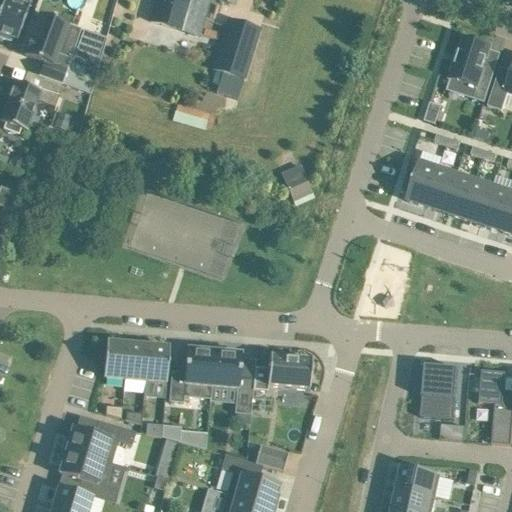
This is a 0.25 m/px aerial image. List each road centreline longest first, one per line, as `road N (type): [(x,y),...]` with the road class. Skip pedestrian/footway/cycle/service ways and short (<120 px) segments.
road 1 (residential): [(82,306),(310,325)]
road 2 (residential): [(418,0),(347,216)]
road 3 (residential): [(82,306),(22,511)]
road 4 (residential): [(303,511),(349,330)]
road 5 (residential): [(408,334),(369,511)]
road 6 (residential): [(511,269),(347,216)]
